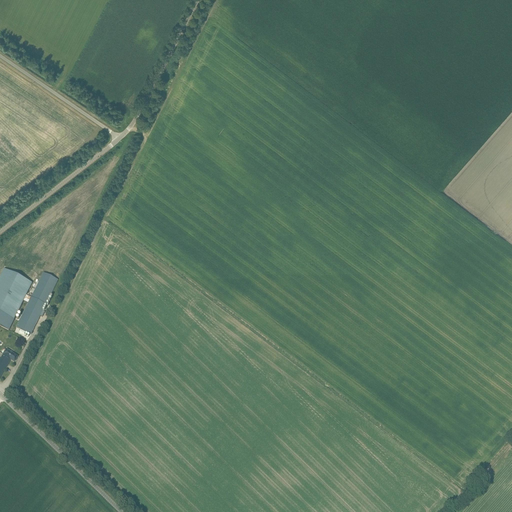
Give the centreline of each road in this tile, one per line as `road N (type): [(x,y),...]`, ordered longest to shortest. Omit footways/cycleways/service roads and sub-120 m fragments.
road 1 (unclassified): [(121,511),(0,393)]
road 2 (unclassified): [(117,140),(197,0)]
road 3 (unclassified): [(0,232),(117,140)]
road 4 (unclassified): [(117,140),(0,56)]
